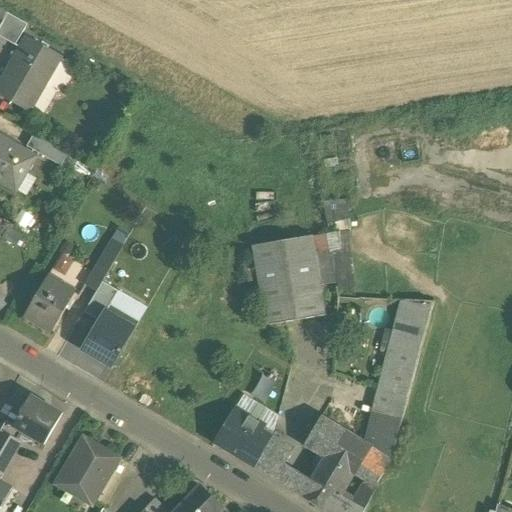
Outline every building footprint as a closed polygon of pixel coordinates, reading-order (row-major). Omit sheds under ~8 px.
[(29,25),(7,13),(1,23),(0,25),(0,36),(16,46),(29,25)] [(62,58),(28,39),(0,86),(0,94),(31,112),(62,58)] [(70,154),(36,135),(28,148),(62,167),(70,154)] [(37,159),(0,137),(0,180),(18,191),(37,159)] [(312,237),(254,247),(267,326),(326,316),(312,237)] [(124,246),(112,239),(101,256),(114,263),(124,246)] [(64,254),(53,272),(62,277),(73,260),(64,254)] [(114,263),(101,256),(84,286),(96,293),(114,263)] [(74,294),(47,278),(24,316),(52,332),(74,294)] [(103,283),(85,313),(101,323),(107,313),(119,293),(103,283)] [(432,303),(400,301),(372,410),(402,417),(432,303)] [(101,323),(84,350),(112,367),(135,330),(107,313),(101,323)] [(32,398),(15,427),(6,422),(1,432),(17,441),(22,433),(47,448),(65,417),(32,398)] [(278,416),(243,398),(215,444),(302,497),(311,482),(286,466),(294,448),(274,435),(278,416)] [(373,447),(391,458),(402,417),(372,410),(365,442),(373,447)] [(365,442),(323,416),(305,446),(326,459),(351,474),(353,470),(357,473),(366,458),(373,447),(365,442)] [(17,441),(1,432),(0,433),(0,478),(21,443),(17,441)] [(119,460),(84,439),(57,484),(92,505),(119,460)] [(391,458),(373,447),(366,458),(385,470),(392,460),(391,458)] [(385,470),(366,458),(357,473),(370,481),(376,484),(385,470)] [(351,474),(326,459),(311,482),(302,497),(327,511),(328,511),(336,499),(351,474)] [(357,473),(353,470),(351,474),(336,499),(355,511),(370,481),(357,473)] [(0,481),(0,509),(12,488),(0,481)] [(370,481),(355,511),(356,511),(363,511),(379,486),(376,484),(370,481)] [(176,511),(222,511),(223,511),(200,488),(176,511)] [(356,511),(355,511),(336,499),(328,511),(356,511)] [(166,511),(155,501),(145,511),(166,511)]
